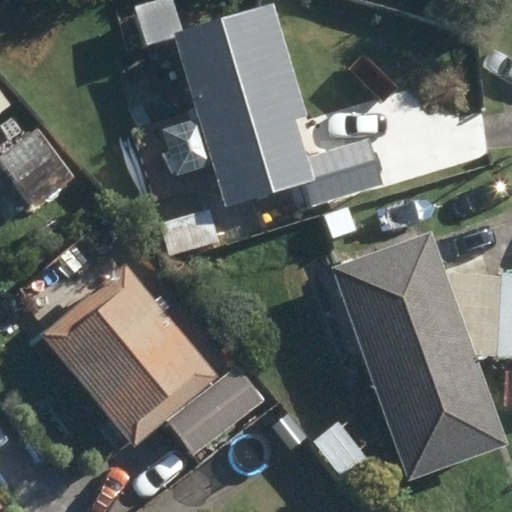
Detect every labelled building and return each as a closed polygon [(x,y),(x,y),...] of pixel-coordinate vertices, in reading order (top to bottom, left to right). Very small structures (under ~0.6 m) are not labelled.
[(176,42),(228,214),(306,190),(313,214),(383,192),(370,147),(308,165),(296,128),(307,125),(273,14),(176,42)] [(164,231),(173,262),(219,248),(210,217),(164,231)] [(333,277),(408,489),(506,455),(483,389),(499,389),(497,411),(511,411),(511,284),(505,284),(454,302),(432,241),(333,277)] [(44,344),(135,452),(216,384),(126,276),(44,344)] [(169,431),(197,464),(265,407),(237,374),(169,431)] [(314,446),(339,479),(362,460),(336,428),(314,446)]
